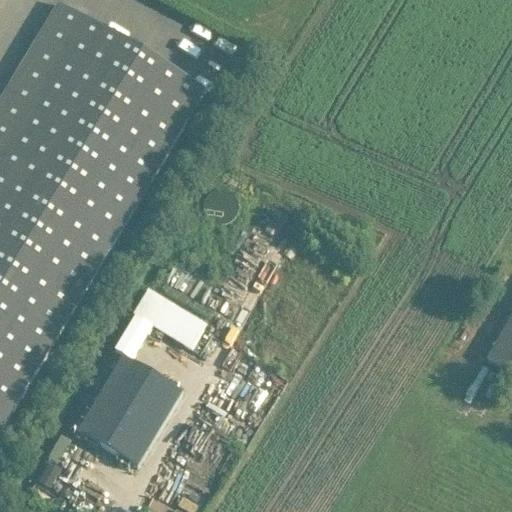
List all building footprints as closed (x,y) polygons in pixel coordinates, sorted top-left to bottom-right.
[(0,437),(206,95),(85,22),(0,163),(0,437)] [(198,355),(214,329),(151,290),(135,317),(198,355)] [(511,376),(511,319),(488,363),(511,376)] [(125,361),(79,436),(138,471),(183,396),(125,361)] [(60,466),(72,443),(63,438),(51,461),(60,466)] [(39,485),(51,492),(57,481),(45,475),(39,485)]
